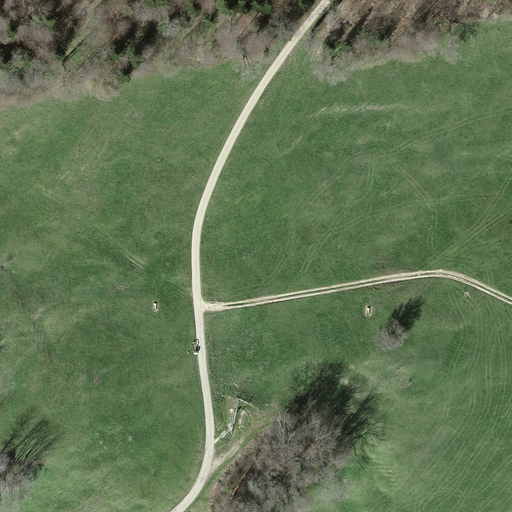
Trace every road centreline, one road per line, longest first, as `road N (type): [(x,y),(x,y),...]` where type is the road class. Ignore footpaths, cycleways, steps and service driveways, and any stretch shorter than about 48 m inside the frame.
road 1 (track): [(326,0),(259,90),(205,195),(194,264),(211,460),(186,500),(167,511)]
road 2 (track): [(198,306),(238,307),(430,275),(454,276),(511,302)]
